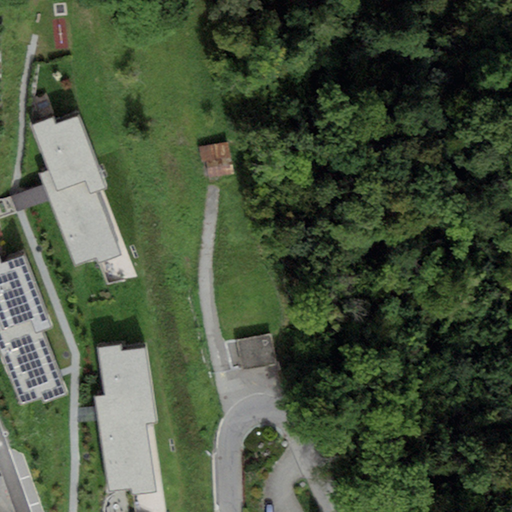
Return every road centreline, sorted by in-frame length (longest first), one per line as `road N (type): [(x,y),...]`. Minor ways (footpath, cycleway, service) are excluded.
road 1 (track): [(381,0),(441,145),(484,229),(511,257)]
road 2 (residential): [(231,511),(227,444),(236,417),(249,405),(267,404),(283,414),(332,511)]
